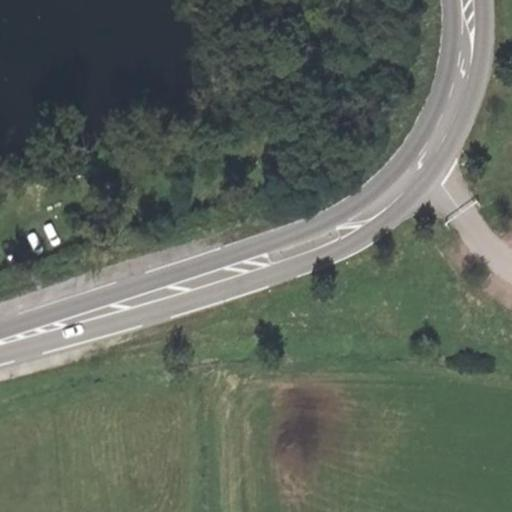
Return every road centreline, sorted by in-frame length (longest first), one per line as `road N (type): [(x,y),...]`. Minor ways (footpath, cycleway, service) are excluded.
road 1 (tertiary): [(467,0),(468,37),(452,104),(421,163),(375,208)]
road 2 (tertiary): [(174,290),(260,278),(313,259),(375,208)]
road 3 (tertiary): [(375,208),(287,236),(174,290)]
road 4 (tertiary): [(174,290),(0,343)]
